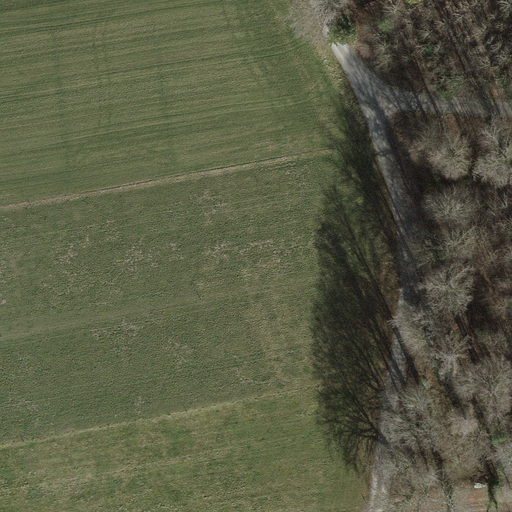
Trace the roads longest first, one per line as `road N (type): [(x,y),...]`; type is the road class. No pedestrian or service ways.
road 1 (track): [(369,108),(400,199),(410,292),(376,511)]
road 2 (track): [(511,106),(369,108),(318,0)]
